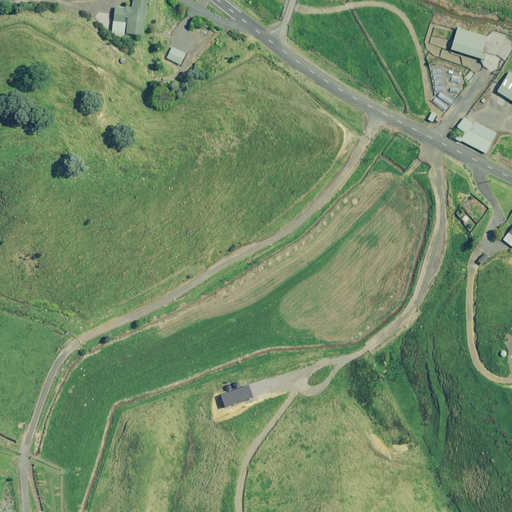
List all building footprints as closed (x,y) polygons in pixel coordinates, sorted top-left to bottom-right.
[(147,0),(134,0),(133,8),(128,7),(124,8),(116,7),(114,21),(128,23),(127,34),(144,36),(147,0)] [(487,37),(459,28),(452,50),(485,60),(487,55),(482,54),(487,37)] [(186,54),(172,47),(167,58),(181,65),(186,54)] [(511,74),(510,73),(498,92),(511,100),(511,74)] [(437,114),(432,112),(428,119),(433,122),(437,114)] [(473,123),(463,118),(458,128),(466,132),(462,141),(487,153),(497,134),(474,122),(473,123)] [(490,258),(486,254),(479,261),(482,265),(490,258)]
